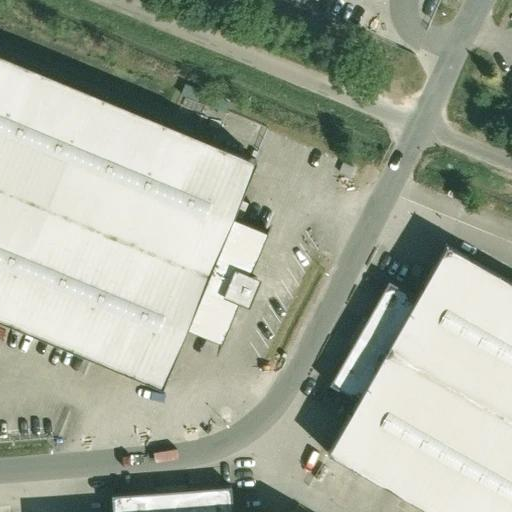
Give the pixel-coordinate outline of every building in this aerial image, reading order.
[(253,158),(0,54),(0,316),(162,383),(185,327),(232,218),(253,158)] [(266,231),(232,218),(185,327),(221,342),(234,311),(221,306),(234,271),(249,277),(266,231)] [(511,511),(511,280),(441,240),(410,293),(352,395),(320,450),(429,511),(511,511)] [(249,277),(234,271),(221,306),(234,311),(246,315),(259,281),(249,277)] [(329,382),(352,395),(410,293),(388,280),(329,382)] [(110,498),(111,511),(230,511),(229,489),(110,498)]
